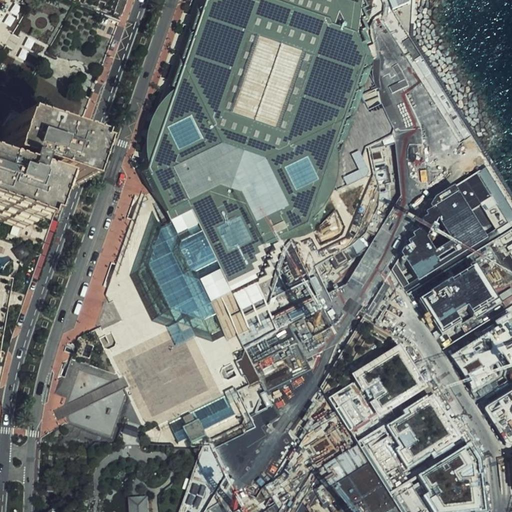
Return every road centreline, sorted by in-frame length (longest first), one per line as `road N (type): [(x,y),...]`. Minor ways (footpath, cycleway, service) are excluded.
road 1 (tertiary): [(33,453),(53,343),(172,0)]
road 2 (tertiary): [(141,0),(25,333),(4,451)]
